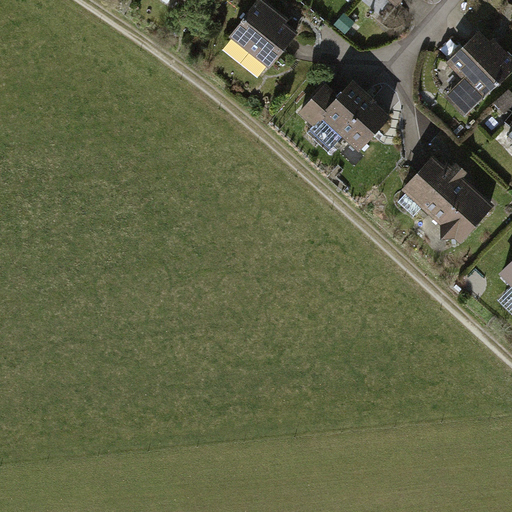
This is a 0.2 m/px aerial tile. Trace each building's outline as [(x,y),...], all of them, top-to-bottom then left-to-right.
[(156,0),(180,15),(190,0),(156,0)] [(366,0),(367,0),(395,23),(413,0),(366,0)] [(296,47),(255,14),(224,51),(266,85),(296,47)] [(511,78),(511,69),(480,38),(435,84),(472,120),(511,78)] [(339,104),(329,95),(304,123),(355,167),(390,128),(350,93),(339,104)] [(495,217),(434,164),(396,207),(457,260),(495,217)] [(511,281),(502,292),(511,301),(511,281)]
